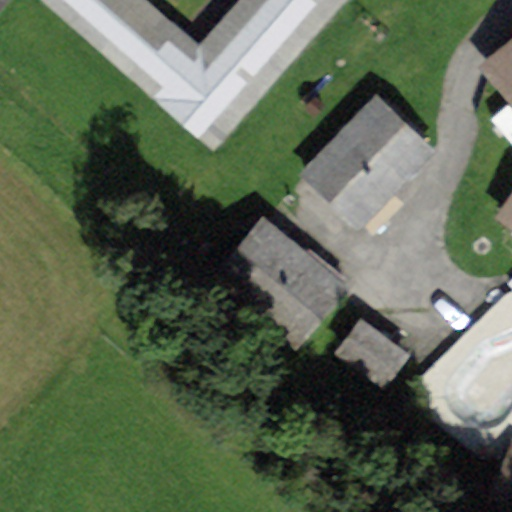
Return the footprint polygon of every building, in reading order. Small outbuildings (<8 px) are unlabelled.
[(0,0),(0,4),(3,0),(48,0),(212,144),(337,0),(243,0),(199,50),(141,0),(0,0)] [(511,46),(491,65),(511,90),(511,46)] [(356,222),(428,148),(378,100),(306,174),(356,222)] [(511,201),(502,216),(511,223),(511,201)] [(261,222),(216,275),(296,341),(341,288),(261,222)] [(404,354),(361,322),(340,351),(382,383),(404,354)] [(511,511),(511,448),(486,508),(495,511),(511,511)]
